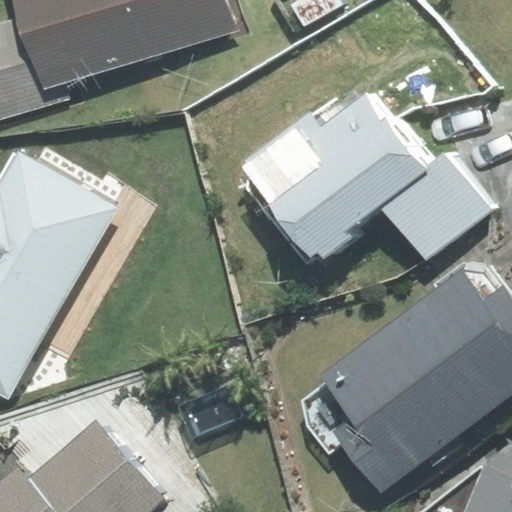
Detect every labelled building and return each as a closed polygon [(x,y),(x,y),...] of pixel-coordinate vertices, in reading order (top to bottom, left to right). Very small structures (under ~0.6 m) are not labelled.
[(39,0),(43,12),(63,82),(72,79),(251,28),(242,0),(39,0)] [(306,0),(317,22),(354,3),(352,0),(306,0)] [(63,82),(43,12),(23,17),(0,23),(0,118),(56,103),(77,97),(72,79),(63,82)] [(414,111),(387,86),(345,120),(335,128),(337,129),(357,154),(308,192),(344,243),(351,241),(357,249),(384,228),(379,222),(407,201),(460,160),(456,154),(448,144),(450,141),(420,105),(414,111)] [(335,128),(345,120),(331,103),(268,151),(283,171),(285,169),(337,129),(335,128)] [(357,154),(337,129),(285,169),(305,194),(308,192),(357,154)] [(0,380),(22,393),(133,205),(38,146),(18,180),(9,175),(0,190),(0,380)] [(466,146),(456,154),(460,160),(407,201),(446,253),(510,205),(486,173),(466,146)] [(511,288),(508,291),(487,262),(350,362),(383,408),(362,423),(405,482),(511,403),(511,288)] [(159,511),(184,491),(115,413),(50,469),(39,457),(0,491),(0,511),(159,511)] [(511,511),(511,460),(491,511),(492,511),(511,511)]
